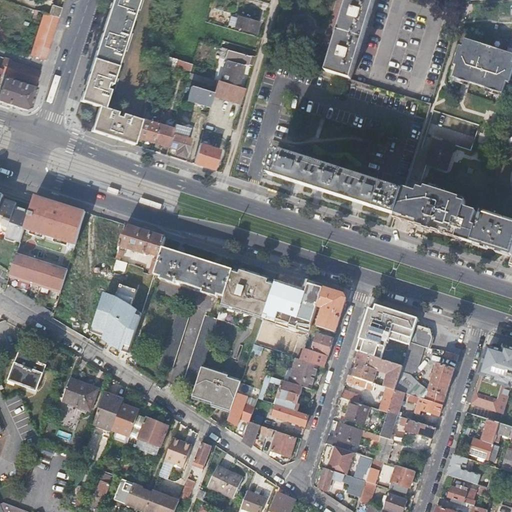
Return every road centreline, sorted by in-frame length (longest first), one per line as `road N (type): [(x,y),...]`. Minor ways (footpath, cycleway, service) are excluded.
road 1 (primary): [(511,289),(46,132)]
road 2 (primary): [(28,175),(368,277)]
road 3 (residential): [(0,298),(301,486)]
road 4 (residential): [(368,277),(301,486)]
road 5 (residential): [(422,511),(484,315)]
road 6 (residential): [(46,132),(88,0)]
road 7 (primary): [(368,277),(484,315)]
